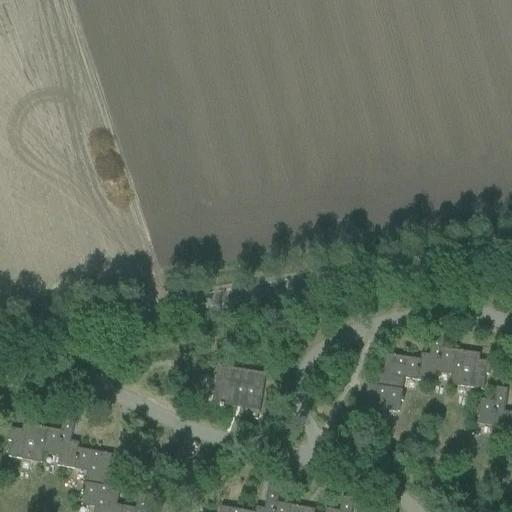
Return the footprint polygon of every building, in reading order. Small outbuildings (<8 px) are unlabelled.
[(436,371),(451,373),(454,352),(442,350),(444,336),(432,335),(429,357),(420,356),(420,361),(417,381),(434,384),(436,371)] [(454,352),(451,373),(449,387),(483,392),(485,377),(488,377),(490,364),(478,362),(479,356),(454,352)] [(378,371),(376,387),(402,391),(404,380),(417,381),(420,361),(386,356),(384,372),(378,371)] [(242,419),(258,421),(266,375),(219,368),(213,405),(243,410),(242,419)] [(399,414),(402,391),(376,387),(368,386),(365,402),(360,401),(357,418),(384,422),(386,410),(398,412),(398,413),(399,414)] [(507,441),(510,415),(503,414),(506,392),(495,390),(492,404),(479,402),(475,423),(492,426),(490,439),(507,441)] [(59,433),(47,431),(43,452),(58,454),(56,467),(73,470),(77,450),(78,445),(69,443),(73,421),(62,419),(59,433)] [(40,465),(43,452),(47,431),(23,426),(21,432),(9,430),(7,443),(10,444),(7,459),(40,465)] [(87,473),(85,484),(110,489),(113,473),(108,472),(111,456),(77,450),(73,470),(87,473)] [(120,511),(121,507),(116,507),(119,491),(110,489),(85,484),(83,492),(82,492),(81,496),(82,496),(81,505),(96,507),(94,511),(120,511)] [(288,511),(289,506),(278,504),(281,490),(269,488),(265,510),(256,508),(255,511),(288,511)] [(146,511),(149,498),(137,496),(135,510),(121,507),(120,511),(146,511)] [(352,511),(354,500),(342,498),(340,511),(338,511),(326,510),(325,511),(352,511)]
